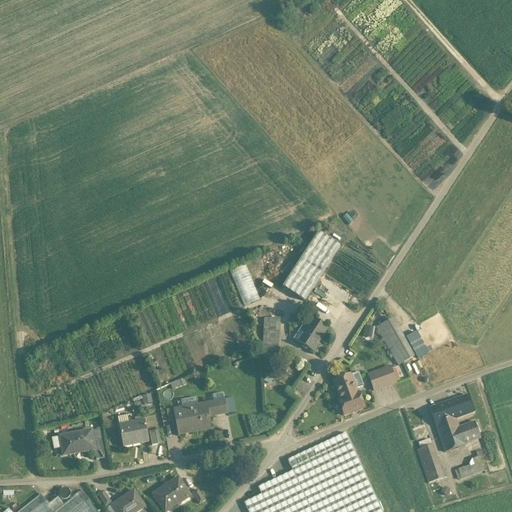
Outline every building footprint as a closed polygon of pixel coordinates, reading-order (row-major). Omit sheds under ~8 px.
[(317,233),(282,288),(304,302),(339,248),(317,233)] [(245,265),(230,271),(244,305),(259,299),(245,265)] [(327,328),(310,317),(298,334),(294,340),(298,343),(313,353),(317,345),(316,345),(327,328)] [(279,319),(264,319),(263,346),(278,345),(279,319)] [(393,319),(376,328),(388,348),(404,339),(393,319)] [(404,339),(388,348),(398,366),(414,357),(404,339)] [(390,368),(368,376),(374,392),(396,384),(390,368)] [(348,376),(345,375),(342,376),(341,379),(333,382),(340,400),(356,394),(355,390),(363,387),(358,373),(348,376)] [(340,400),(338,401),(344,416),(363,408),(358,394),(356,394),(340,400)] [(143,404),(151,403),(149,395),(142,396),(143,404)] [(467,397),(449,403),(455,418),(455,420),(473,414),(467,397)] [(198,411),(183,414),(182,409),(173,411),(175,421),(178,435),(211,429),(209,417),(227,414),(225,401),(198,406),(198,411)] [(450,404),(430,410),(435,425),(455,418),(450,404)] [(173,410),(166,411),(168,422),(175,421),(173,411),(173,410)] [(131,415),(117,418),(122,443),(139,440),(140,444),(149,442),(145,421),(133,424),(131,415)] [(455,418),(435,425),(445,453),(465,446),(458,426),(455,420),(455,418)] [(474,423),(461,428),(460,426),(458,426),(464,445),(480,440),(474,423)] [(100,430),(91,431),(95,450),(94,450),(96,460),(105,458),(100,430)] [(91,431),(60,438),(52,439),(54,449),(62,448),(63,456),(94,450),(95,450),(91,431)] [(155,431),(149,432),(152,446),(158,445),(155,431)] [(382,511),(346,434),(288,461),(293,472),(258,488),(261,496),(244,504),(247,511),(382,511)] [(444,468),(440,470),(432,444),(416,449),(427,483),(447,477),(444,468)] [(481,462),(469,466),(472,476),(484,472),(481,462)] [(469,466),(457,470),(461,480),(472,476),(469,466)] [(178,479),(153,495),(163,511),(173,504),(175,507),(190,497),(178,479)] [(70,496),(71,494),(70,491),(69,489),(67,488),(64,488),(62,488),(60,490),(59,492),(58,494),(59,496),(60,498),(62,500),(65,500),(67,500),(69,498),(70,496)] [(49,505),(40,494),(17,511),(95,511),(81,490),(63,505),(58,498),(49,505)] [(205,502),(197,491),(192,494),(199,505),(205,502)] [(111,503),(103,492),(98,495),(106,507),(111,503)] [(134,492),(112,506),(115,511),(137,511),(144,508),(134,492)] [(14,498),(4,505),(7,509),(16,502),(14,498)]
